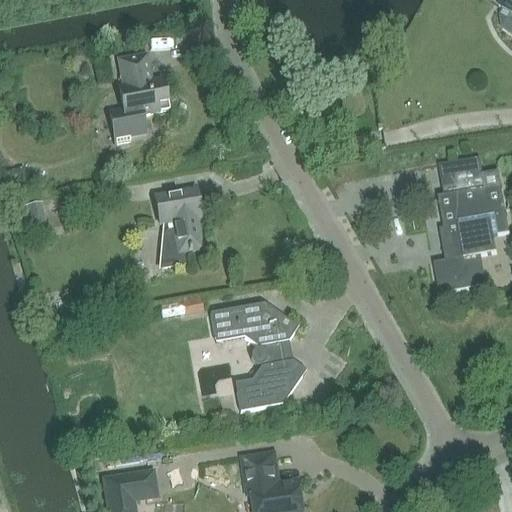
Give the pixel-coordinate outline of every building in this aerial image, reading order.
[(511,0),(504,0),(498,8),(501,10),(497,15),(499,27),(511,36),(511,0)] [(119,90),(123,113),(109,116),(115,146),(116,146),(116,145),(129,143),(129,139),(145,136),(142,118),(168,113),(162,82),(151,84),(146,57),(117,62),(123,90),(119,90)] [(449,263),(433,265),(433,267),(437,266),(443,295),(439,296),(439,297),(486,289),(486,287),(482,288),(477,259),(496,256),(496,254),(492,255),(489,239),(509,236),(498,174),(482,177),(479,160),(438,167),(438,168),(442,168),(448,198),(438,200),(449,263)] [(159,226),(166,225),(168,233),(158,235),(162,270),(183,266),(181,255),(202,251),(196,220),(201,219),(196,191),(154,199),(159,226)] [(21,238),(47,232),(41,204),(15,210),(21,238)] [(183,305),(184,321),(204,320),(203,304),(183,305)] [(258,368),(260,368),(260,370),(251,383),(235,386),(240,415),(282,407),(301,379),(300,369),(291,363),(288,344),(293,336),(291,325),(264,306),(210,316),(215,345),(243,340),(256,349),(257,351),(255,351),(253,352),(252,354),(251,355),(250,357),(250,358),(250,360),(250,361),(251,363),(251,364),(252,366),(253,366),(255,367),(256,368),(258,368)] [(301,511),(298,484),(278,487),(273,458),(242,462),(247,493),(253,492),(255,511),(301,511)] [(155,500),(152,476),(104,483),(108,511),(128,511),(128,504),(155,500)]
